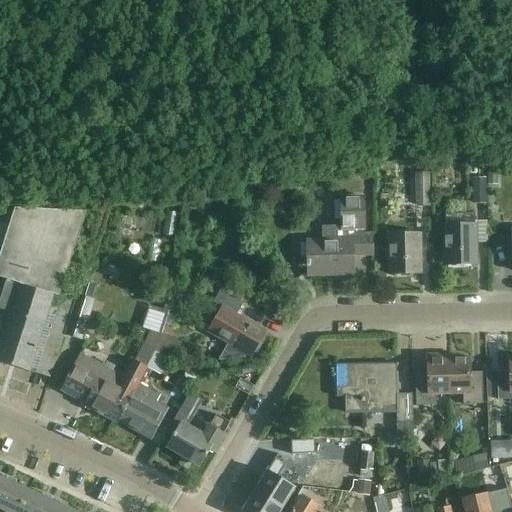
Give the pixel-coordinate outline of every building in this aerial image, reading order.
[(496,172),(487,172),(487,185),(496,184),(496,172)] [(417,207),(430,207),(430,176),(417,176),(417,207)] [(300,177),(290,177),(290,186),(300,186),(300,177)] [(285,179),(276,179),(276,190),(285,190),(285,179)] [(485,179),(473,179),(473,204),(485,204),(485,179)] [(307,241),(307,276),(353,275),(353,256),(372,255),(372,233),(363,234),(363,197),(341,198),(341,226),(321,227),(322,241),(307,241)] [(0,277),(7,280),(0,300),(0,362),(50,379),(64,334),(65,331),(70,316),(73,307),(75,301),(59,296),(86,213),(15,210),(0,255),(0,277)] [(475,214),(445,214),(446,266),(475,265),(475,243),(475,223),(475,214)] [(391,275),(420,274),(419,236),(390,237),(391,275)] [(246,354),(251,357),(254,352),(256,354),(265,339),(262,338),(265,333),(236,316),(243,304),(220,290),(213,303),(221,308),(208,332),(228,344),(218,361),(244,358),(246,354)] [(65,331),(64,334),(82,339),(94,300),(77,294),(75,301),(73,307),(70,316),(65,331)] [(138,337),(143,325),(132,320),(127,332),(138,337)] [(149,333),(134,362),(146,368),(155,353),(157,350),(156,349),(163,336),(154,332),(152,335),(149,333)] [(155,353),(146,368),(158,375),(167,359),(155,353)] [(85,406),(116,422),(136,385),(137,386),(138,385),(146,368),(134,362),(130,359),(121,377),(80,355),(61,390),(86,404),(85,406)] [(449,395),(448,355),(441,355),(441,360),(426,360),(426,374),(415,374),(415,406),(435,405),(435,395),(449,395)] [(455,355),(448,355),(449,395),(462,394),(462,405),(482,405),(482,372),(470,373),(470,360),(455,360),(455,355)] [(508,372),(497,372),(497,400),(511,399),(511,358),(508,359),(508,372)] [(396,364),(335,365),(336,397),(344,396),(344,413),(396,412),(396,424),(397,439),(412,439),(412,424),(412,394),(397,395),(396,364)] [(159,397),(146,390),(138,385),(137,386),(136,385),(116,422),(117,423),(118,420),(151,438),(162,416),(166,408),(156,403),(159,397)] [(171,409),(166,418),(173,423),(178,413),(171,409)] [(181,423),(166,447),(183,457),(179,464),(187,469),(191,462),(200,467),(209,451),(212,453),(229,423),(216,415),(209,425),(203,436),(181,423)] [(314,440),(290,441),(291,455),(315,454),(314,440)] [(505,442),(489,443),(490,459),(506,458),(505,442)] [(371,472),(373,454),(362,452),(359,470),(371,472)] [(276,459),(278,455),(277,454),(243,510),(245,511),(279,511),(294,489),(277,478),(285,465),(276,459)] [(458,475),(486,469),(484,456),(455,463),(458,475)] [(427,462),(416,463),(417,482),(428,482),(427,462)] [(357,480),(356,494),(367,495),(369,482),(357,480)] [(0,495),(0,509),(6,511),(19,511),(29,491),(6,481),(0,495)] [(497,511),(510,511),(506,490),(493,493),(497,511)] [(19,511),(45,511),(51,501),(29,491),(19,511)] [(480,511),(474,511),(494,511),(491,496),(477,499),(478,502),(480,511)] [(315,511),(318,506),(302,497),(292,511),(315,511)] [(45,511),(72,511),(73,511),(51,501),(45,511)]
